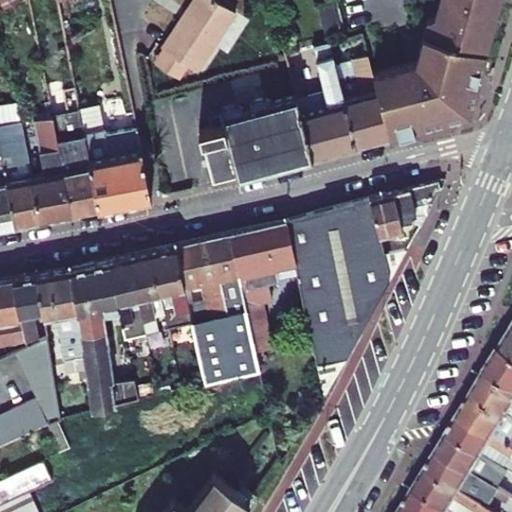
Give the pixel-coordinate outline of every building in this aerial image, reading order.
[(189,65),(197,70),(236,11),(218,0),(192,0),(162,47),(189,65)] [(439,0),(435,15),(427,20),(416,61),(396,66),(401,91),(409,89),(417,128),(464,116),(475,75),(480,76),(500,0),(439,0)] [(331,41),(313,45),(314,50),(332,45),(331,41)] [(336,62),(332,45),(314,50),(324,89),(296,96),(312,156),(358,144),(340,77),(336,62)] [(180,79),(189,65),(162,47),(153,61),(180,79)] [(368,53),(351,58),(355,73),(340,77),(358,144),(390,135),(373,72),(368,53)] [(355,73),(351,58),(336,62),(340,77),(355,73)] [(401,91),(396,66),(373,72),(390,135),(417,128),(409,89),(401,91)] [(469,114),(480,76),(475,75),(464,116),(469,114)] [(296,96),(296,94),(272,101),(264,95),(252,98),(248,106),(244,107),(237,103),(220,107),(221,112),(208,116),(211,126),(199,130),(213,183),(239,176),(312,156),(296,96)] [(0,125),(20,121),(16,101),(0,104),(0,125)] [(97,208),(82,132),(78,110),(53,114),(54,115),(74,213),(97,208)] [(74,213),(54,115),(34,119),(44,173),(31,175),(40,219),(74,213)] [(31,175),(20,121),(0,125),(0,147),(15,225),(40,219),(31,175)] [(151,197),(137,127),(106,133),(105,127),(82,132),(97,208),(151,197)] [(0,228),(15,225),(0,147),(0,228)] [(438,179),(371,197),(380,234),(403,229),(401,223),(411,220),(420,225),(440,187),(438,179)] [(371,197),(286,219),(298,273),(326,393),(345,361),(390,280),(384,252),(380,234),(371,197)] [(298,273),(286,219),(229,232),(255,351),(268,348),(271,347),(262,301),(272,298),(268,280),(298,273)] [(255,351),(229,232),(177,244),(193,324),(196,337),(205,382),(259,369),(255,351)] [(165,314),(168,329),(193,324),(177,244),(150,250),(165,314)] [(384,252),(390,280),(407,248),(384,252)] [(129,254),(146,333),(157,330),(154,316),(165,314),(150,250),(129,254)] [(125,337),(146,333),(129,254),(108,259),(119,308),(125,337)] [(119,308),(108,259),(71,267),(78,312),(86,369),(91,410),(114,404),(138,397),(134,379),(112,382),(107,344),(109,343),(103,310),(119,308)] [(44,310),(45,318),(57,316),(64,361),(65,361),(67,372),(86,369),(78,312),(71,267),(37,274),(44,310)] [(34,312),(44,310),(37,274),(13,278),(25,339),(26,345),(39,339),(34,312)] [(0,344),(25,339),(13,278),(0,280),(0,344)] [(171,343),(196,337),(193,324),(168,329),(171,343)] [(511,330),(502,346),(511,351),(511,330)] [(15,350),(21,363),(50,349),(47,335),(39,339),(26,345),(15,350)] [(511,351),(502,346),(489,368),(511,382),(511,351)] [(268,348),(255,351),(259,369),(263,388),(276,385),(268,348)] [(21,363),(27,376),(52,364),(50,349),(21,363)] [(27,376),(33,389),(54,378),(52,364),(27,376)] [(511,382),(489,368),(475,391),(511,413),(511,382)] [(33,389),(37,397),(49,423),(57,419),(60,418),(54,378),(33,389)] [(511,413),(475,391),(461,413),(497,435),(511,444),(511,413)] [(49,423),(37,397),(24,402),(36,429),(46,424),(49,423)] [(23,434),(36,429),(24,402),(11,408),(23,434)] [(0,413),(0,417),(10,440),(23,434),(11,408),(0,413)] [(461,413),(450,431),(485,453),(509,468),(511,469),(511,444),(497,435),(461,413)] [(0,445),(10,440),(0,417),(0,445)] [(46,424),(58,451),(70,446),(57,419),(49,423),(46,424)] [(450,431),(439,449),(474,471),(499,486),(509,468),(485,453),(450,431)] [(439,449),(427,468),(463,490),(484,502),(489,494),(504,504),(510,493),(499,486),(474,471),(439,449)] [(52,479),(43,459),(0,478),(0,511),(38,511),(28,490),(52,479)] [(427,468),(416,486),(451,508),(457,511),(473,511),(475,510),(478,511),(499,511),(484,502),(463,490),(427,468)] [(187,508),(173,497),(161,511),(238,511),(249,498),(214,472),(187,508)] [(416,486),(404,505),(415,511),(457,511),(451,508),(416,486)]
